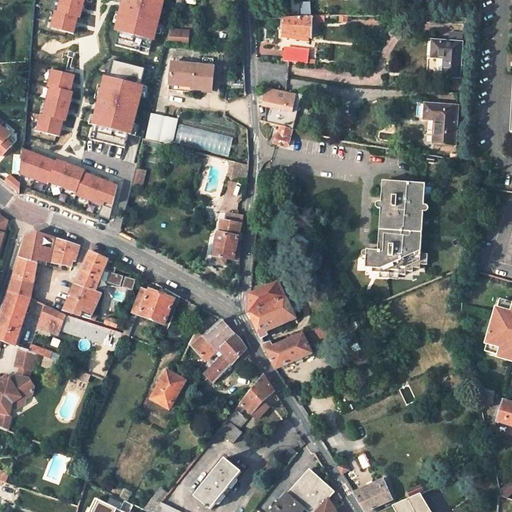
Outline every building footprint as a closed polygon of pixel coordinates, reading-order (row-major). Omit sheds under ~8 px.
[(61,0),(58,12),(56,12),(52,28),(73,34),(78,17),(80,18),(84,0),(61,0)] [(120,25),(115,45),(139,52),(141,47),(149,50),(154,33),(156,33),(163,0),(118,0),(118,3),(122,4),(117,24),(120,25)] [(282,18),(281,33),(311,38),(312,21),(324,21),(324,15),(311,15),(312,18),(282,18)] [(168,43),(190,44),(190,30),(168,29),(168,43)] [(281,33),(281,37),(311,42),(311,38),(281,33)] [(444,57),(442,75),(459,76),(461,43),(433,41),(432,55),(444,57)] [(285,47),(284,61),(306,64),(308,50),(285,47)] [(139,84),(143,70),(111,62),(108,76),(105,75),(93,124),(96,125),(92,142),(125,150),(129,133),(131,134),(144,85),(139,84)] [(213,66),(171,62),(169,82),(191,84),(190,89),(211,91),(213,66)] [(70,91),(74,75),(52,70),(48,87),(51,87),(44,115),(41,115),(37,131),(59,137),(63,121),(65,121),(73,92),(70,91)] [(169,82),(168,89),(190,91),(190,89),(191,84),(169,82)] [(266,88),(263,101),(270,103),(267,114),(265,121),(279,125),(291,128),(293,129),(300,98),(302,99),(303,95),(285,90),(285,92),(266,88)] [(434,119),(433,142),(454,144),(457,106),(425,104),(424,118),(434,119)] [(178,120),(151,113),(144,138),(171,145),(178,120)] [(175,143),(229,156),(233,137),(180,124),(175,143)] [(291,128),(279,125),(274,143),(286,146),(291,128)] [(9,134),(0,126),(0,154),(0,155),(10,145),(4,139),(9,134)] [(141,144),(229,167),(227,177),(235,179),(237,170),(239,163),(143,138),(141,144)] [(97,214),(109,219),(118,185),(84,173),(85,171),(57,160),(56,163),(22,149),(21,172),(48,183),(49,180),(77,191),(76,193),(102,203),(97,214)] [(183,158),(169,154),(167,160),(182,163),(183,158)] [(237,170),(247,173),(248,165),(239,163),(237,170)] [(133,183),(143,186),(146,171),(136,169),(133,183)] [(4,180),(19,192),(20,182),(10,174),(4,180)] [(383,181),(378,251),(364,250),(363,251),(362,252),(362,254),(362,255),(363,256),(367,256),(366,269),(373,269),(373,273),(379,273),(399,275),(405,275),(406,271),(412,272),(413,268),(419,269),(419,265),(426,266),(427,254),(421,254),(425,184),(383,181)] [(243,215),(232,213),(230,222),(221,220),(219,231),(218,230),(213,256),(214,256),(213,262),(224,264),(225,258),(239,261),(241,235),(239,234),(240,228),(242,227),(243,215)] [(26,237),(20,257),(37,263),(38,259),(48,261),(51,262),(56,238),(43,234),(37,232),(26,237)] [(66,242),(56,238),(51,262),(70,266),(71,260),(74,261),(75,261),(79,246),(66,242)] [(102,293),(114,262),(89,251),(75,284),(102,293)] [(20,257),(13,279),(33,285),(37,263),(20,257)] [(109,274),(107,284),(133,289),(135,279),(109,274)] [(33,285),(13,279),(9,291),(31,298),(33,285)] [(261,338),(267,334),(266,331),(295,318),(278,281),(249,294),(249,304),(249,313),(261,338)] [(82,310),(92,314),(102,293),(75,284),(64,310),(79,316),(82,310)] [(120,340),(127,342),(138,314),(164,323),(173,300),(141,287),(120,340)] [(0,339),(16,346),(31,298),(9,291),(0,319),(0,339)] [(375,297),(369,300),(371,306),(377,303),(375,297)] [(507,353),(505,359),(511,361),(511,302),(505,300),(501,312),(497,311),(496,310),(487,341),(488,341),(492,342),(490,348),(507,353)] [(47,305),(38,325),(57,334),(65,315),(47,305)] [(206,310),(196,329),(205,334),(204,335),(217,350),(235,333),(221,318),(206,310)] [(275,368),(312,353),(310,348),(334,338),(328,323),(273,345),(270,342),(263,344),(275,368)] [(195,331),(190,343),(206,360),(217,350),(204,335),(195,331)] [(217,350),(222,356),(205,373),(214,382),(238,357),(244,362),(252,355),(242,340),(240,337),(235,333),(217,350)] [(505,359),(507,353),(490,348),(492,342),(488,341),(485,351),(497,355),(497,357),(505,359)] [(56,361),(59,355),(32,345),(29,351),(36,353),(56,361)] [(29,351),(20,347),(16,365),(32,369),(34,360),(36,353),(29,351)] [(81,381),(84,372),(72,367),(68,376),(81,381)] [(166,369),(150,398),(169,409),(186,380),(166,369)] [(245,407),(252,414),(264,403),(261,400),(273,388),(263,373),(240,402),(245,407)] [(22,398),(26,399),(33,393),(35,387),(30,377),(19,375),(12,380),(8,377),(0,381),(0,414),(11,417),(13,404),(22,398)] [(493,404),(495,391),(476,385),(480,403),(493,404)] [(266,400),(275,391),(273,388),(261,400),(264,403),(266,400)] [(252,414),(255,416),(269,403),(266,400),(264,403),(252,414)] [(511,402),(505,400),(499,422),(511,426),(511,402)] [(240,414),(245,407),(240,402),(234,409),(240,414)] [(226,419),(238,429),(246,419),(240,414),(234,409),(226,419)] [(232,443),(241,432),(238,429),(226,419),(217,430),(232,443)] [(301,438),(297,440),(301,446),(305,443),(301,438)] [(298,453),(291,447),(283,458),(290,463),(298,453)] [(358,456),(363,467),(369,465),(364,454),(358,456)] [(223,458),(194,496),(210,509),(240,472),(223,458)] [(341,473),(348,470),(344,462),(336,466),(341,473)] [(335,491),(309,468),(269,511),(302,511),(305,509),(307,511),(316,511),(329,499),(335,491)] [(382,478),(353,492),(354,495),(384,482),(382,478)] [(438,486),(450,505),(461,498),(451,481),(438,486)] [(364,511),(391,499),(384,482),(354,495),(364,511)] [(507,498),(511,494),(511,483),(511,482),(500,491),(502,497),(507,498)] [(126,501),(131,492),(125,488),(120,498),(123,500),(126,501)] [(397,504),(401,511),(432,511),(421,494),(397,504)] [(336,511),(329,499),(316,511),(336,511)] [(118,509),(103,502),(101,508),(95,505),(91,511),(129,511),(133,505),(126,501),(123,500),(118,509)] [(152,500),(145,510),(148,511),(152,511),(159,503),(152,500)] [(182,511),(160,501),(159,503),(152,511),(182,511)]
